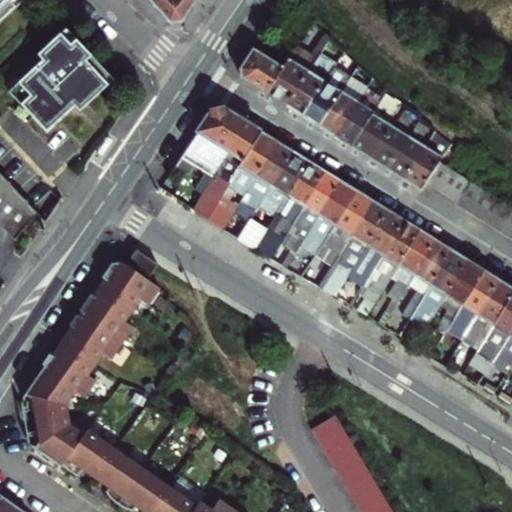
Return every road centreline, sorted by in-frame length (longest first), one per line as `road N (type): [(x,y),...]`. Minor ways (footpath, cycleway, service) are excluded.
road 1 (residential): [(195,68),(511,265)]
road 2 (residential): [(102,202),(321,335)]
road 3 (residential): [(321,335),(511,451)]
road 4 (residential): [(345,511),(291,404),(321,335)]
road 5 (tertiary): [(102,202),(0,348)]
road 6 (tertiary): [(187,79),(102,202)]
